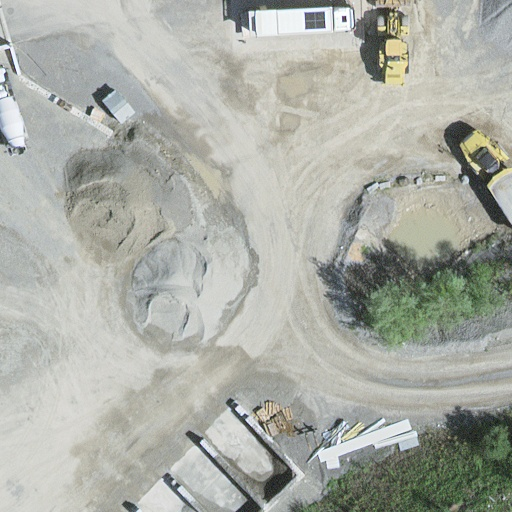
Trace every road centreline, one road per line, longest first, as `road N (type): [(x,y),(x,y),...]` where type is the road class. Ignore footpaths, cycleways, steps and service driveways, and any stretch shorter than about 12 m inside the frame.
road 1 (track): [(85,511),(179,139),(96,0)]
road 2 (track): [(511,273),(429,276),(311,245),(179,139)]
